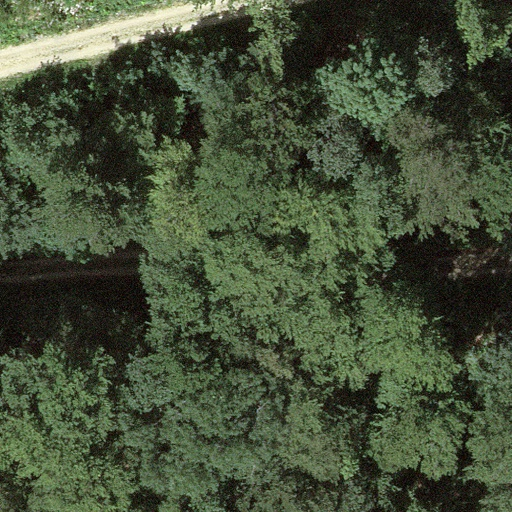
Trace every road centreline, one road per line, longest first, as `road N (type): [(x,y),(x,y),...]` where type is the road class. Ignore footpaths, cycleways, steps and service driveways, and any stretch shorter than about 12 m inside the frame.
road 1 (track): [(511,255),(419,270),(174,259),(0,269)]
road 2 (track): [(264,0),(0,66)]
